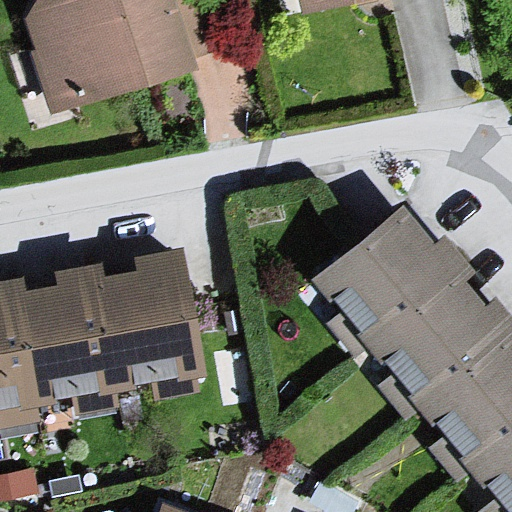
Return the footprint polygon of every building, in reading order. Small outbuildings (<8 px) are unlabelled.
[(40,0),(26,22),(53,114),(201,77),(176,0),(40,0)] [(301,0),(306,15),(377,0),(301,0)] [(511,328),(400,199),(312,270),(511,510),(511,328)] [(0,282),(0,399),(201,364),(176,250),(0,282)] [(33,466),(1,469),(4,501),(36,498),(33,466)] [(351,511),(360,500),(321,475),(308,496),(333,511),(351,511)] [(206,511),(155,493),(147,511),(206,511)]
